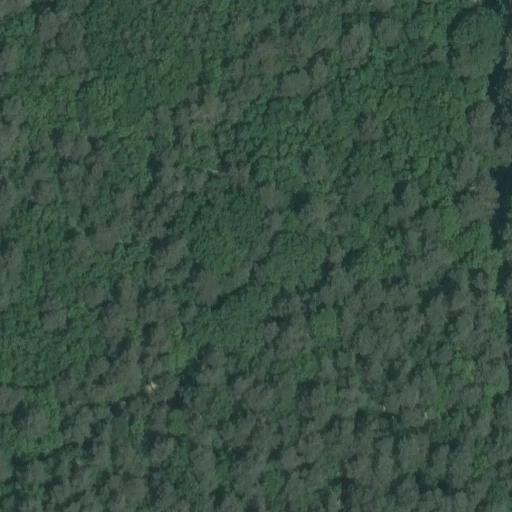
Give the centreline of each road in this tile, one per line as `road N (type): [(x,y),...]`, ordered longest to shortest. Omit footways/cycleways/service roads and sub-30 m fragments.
road 1 (track): [(501,511),(471,0)]
road 2 (track): [(482,205),(152,405)]
road 3 (track): [(152,405),(0,498)]
